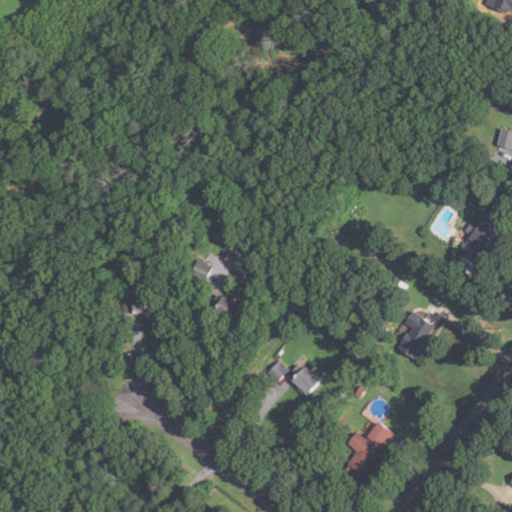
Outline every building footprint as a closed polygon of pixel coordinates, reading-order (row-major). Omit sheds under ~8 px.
[(511,0),(511,8),(509,7),(508,11),(488,3),(489,0),(511,0)] [(511,146),(498,144),(501,128),(511,130),(511,146)] [(454,181),(445,176),(449,169),(458,174),(454,181)] [(476,261),(460,249),(471,235),(464,230),(471,220),(476,223),(486,209),(505,223),(500,229),(503,232),(494,243),(491,241),(476,261)] [(212,266),(204,281),(190,275),(197,259),(212,266)] [(241,283),(234,280),(240,269),(246,272),(241,283)] [(127,323),(121,302),(150,293),(157,314),(127,323)] [(232,320),(212,310),(219,295),(240,304),(232,320)] [(415,360),(397,348),(401,342),(399,341),(406,330),(408,331),(411,326),(404,321),(412,310),(434,326),(427,335),(429,336),(419,350),(421,352),(415,360)] [(277,382),(267,372),(278,359),(289,369),(277,382)] [(306,395),(289,379),(303,365),(319,381),(306,395)] [(359,397),(353,394),(359,385),(364,389),(359,397)] [(363,483),(345,468),(348,464),(346,462),(356,449),(347,442),(355,431),(364,438),(376,422),(392,434),(382,448),(387,452),(363,483)]
